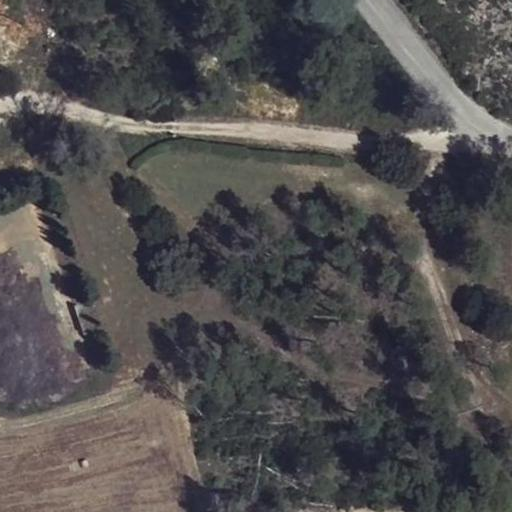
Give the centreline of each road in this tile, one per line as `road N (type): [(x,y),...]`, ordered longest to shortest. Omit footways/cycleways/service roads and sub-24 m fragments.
road 1 (track): [(0,109),(234,134),(382,135),(469,122)]
road 2 (track): [(511,415),(456,347),(425,216),(446,147),(469,122)]
road 3 (unclassified): [(511,144),(469,122),(363,0)]
